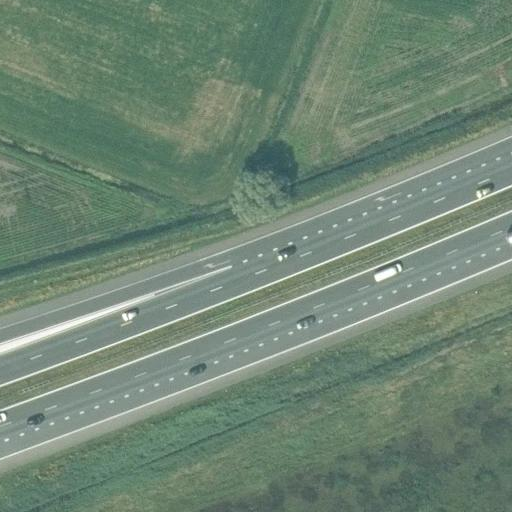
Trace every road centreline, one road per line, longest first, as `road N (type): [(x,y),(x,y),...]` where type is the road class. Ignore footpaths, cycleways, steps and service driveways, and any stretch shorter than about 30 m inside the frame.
road 1 (motorway): [(0,425),(511,226)]
road 2 (motorway): [(511,169),(237,280)]
road 3 (motorway): [(237,280),(0,365)]
road 4 (motorway): [(237,280),(0,337)]
